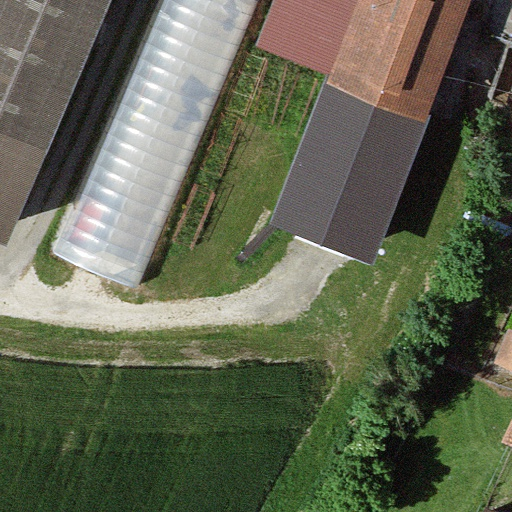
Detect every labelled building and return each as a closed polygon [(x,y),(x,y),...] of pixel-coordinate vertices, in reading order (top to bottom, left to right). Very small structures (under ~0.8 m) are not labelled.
[(105,0),(0,0),(0,232),(5,235),(105,0)] [(146,0),(54,241),(146,276),(251,0),(146,0)] [(446,0),(372,0),(345,71),(410,96),(446,0)] [(511,315),(496,348),(511,356),(511,315)] [(511,511),(511,490),(494,482),(480,511),(511,511)]
